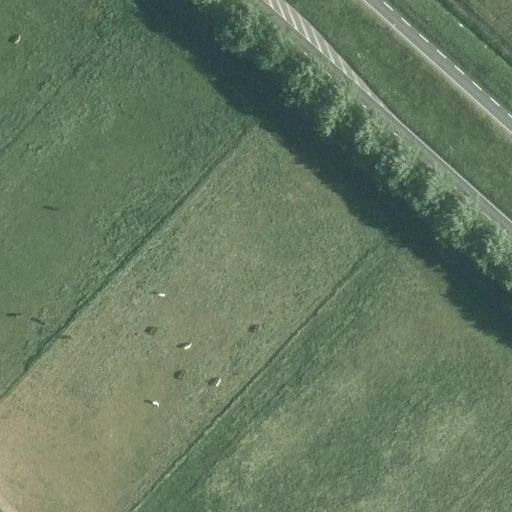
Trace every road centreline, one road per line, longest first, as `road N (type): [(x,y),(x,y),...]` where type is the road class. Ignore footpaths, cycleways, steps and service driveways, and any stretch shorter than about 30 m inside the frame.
road 1 (secondary): [(263,0),(511,222)]
road 2 (secondary): [(511,128),(367,0)]
